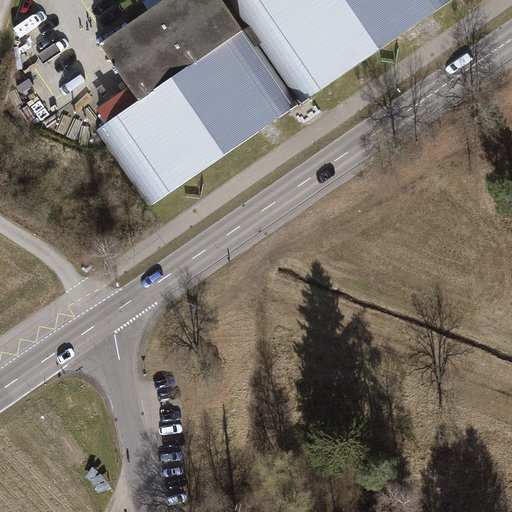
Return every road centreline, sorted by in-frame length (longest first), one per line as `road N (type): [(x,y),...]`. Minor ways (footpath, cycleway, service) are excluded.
road 1 (secondary): [(103,320),(511,43)]
road 2 (tertiary): [(146,498),(115,335),(103,320)]
road 3 (secondary): [(0,392),(103,320)]
